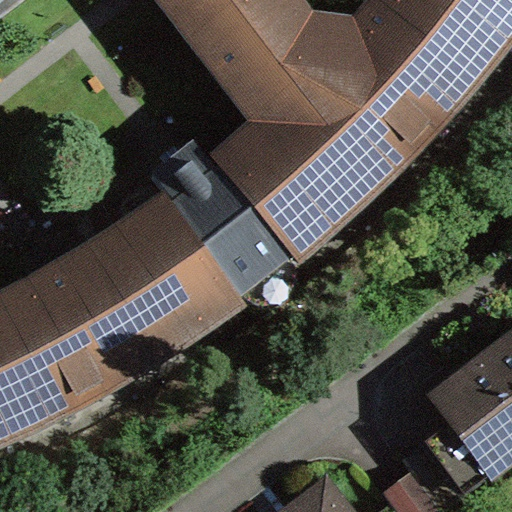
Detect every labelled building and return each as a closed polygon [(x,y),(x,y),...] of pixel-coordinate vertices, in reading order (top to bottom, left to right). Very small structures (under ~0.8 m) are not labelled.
[(0,0),(0,9),(11,0),(0,0)] [(161,0),(246,110),(250,107),(265,126),(219,161),(223,167),(217,172),(195,144),(151,177),(176,207),(169,212),(165,207),(86,259),(6,304),(0,307),(0,445),(36,429),(112,391),(176,353),(239,309),(235,303),(294,256),(300,263),(399,173),(479,85),(511,41),(511,0),(383,0),(359,32),(311,27),(290,0),(161,0)] [(511,341),(433,400),(455,429),(491,478),(511,462),(511,341)] [(438,511),(444,511),(491,478),(455,429),(405,466),(413,477),(438,511)] [(438,511),(413,477),(388,496),(400,511),(438,511)] [(346,511),(327,486),(299,507),(299,511),(346,511)]
